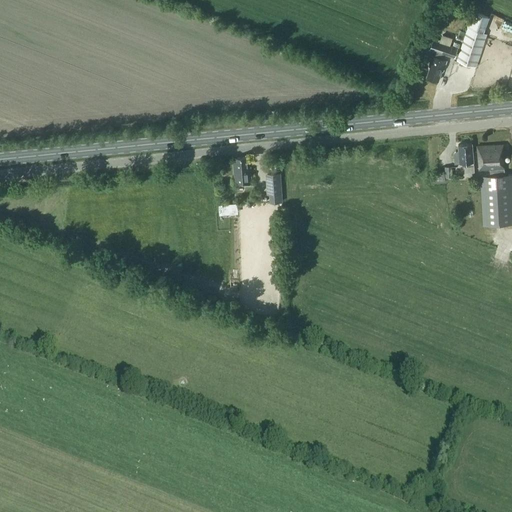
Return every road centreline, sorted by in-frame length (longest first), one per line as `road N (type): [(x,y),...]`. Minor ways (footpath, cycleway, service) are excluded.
road 1 (primary): [(0,160),(511,109)]
road 2 (unclassified): [(0,171),(511,121)]
